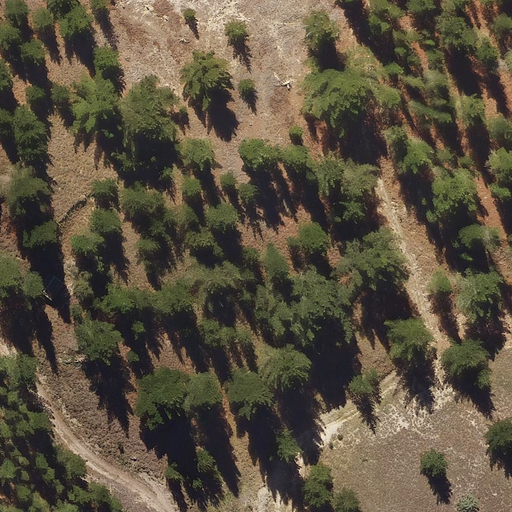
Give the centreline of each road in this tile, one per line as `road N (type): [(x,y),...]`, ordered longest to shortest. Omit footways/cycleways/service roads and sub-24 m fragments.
road 1 (track): [(293,511),(308,442),(432,362),(370,155)]
road 2 (track): [(168,511),(121,486),(66,434),(0,350)]
